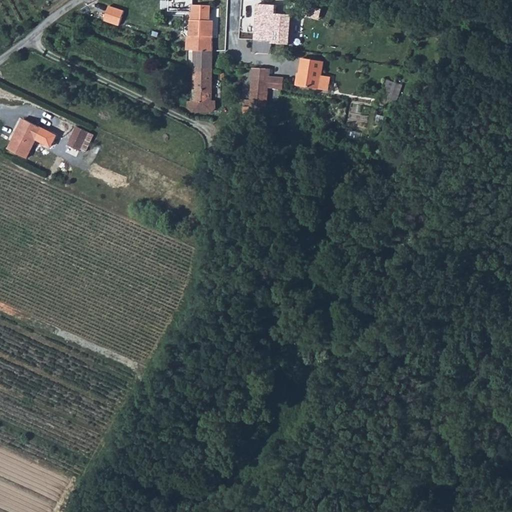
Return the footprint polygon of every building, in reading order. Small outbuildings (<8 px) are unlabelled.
[(257,13),(285,15),(286,6),(258,5),(257,13)] [(191,37),(187,36),(186,48),(186,50),(194,50),(213,52),(214,22),(210,22),(210,7),(191,6),(191,37)] [(317,9),(307,6),(304,16),(314,19),(317,9)] [(290,45),(292,15),(285,15),(257,13),(255,40),(273,41),(272,43),(285,44),(290,45)] [(272,54),(272,53),(272,43),(273,41),(255,40),(254,53),(272,54)] [(272,43),(272,53),(289,54),(290,49),(285,49),(285,44),(272,43)] [(194,68),(213,69),(213,52),(194,50),(194,68)] [(320,89),(322,76),(324,62),(303,58),(298,86),(320,89)] [(213,69),(194,68),(193,101),(199,101),(198,107),(206,108),(206,101),(212,102),(213,69)] [(270,69),(253,68),(250,100),(243,100),(244,116),(253,117),(254,115),(255,116),(257,116),(258,115),(259,115),(260,114),(261,113),(262,112),(262,111),(262,109),(268,110),(269,88),(270,79),(270,69)] [(330,78),(322,76),(320,89),(328,90),(330,78)] [(284,79),(270,79),(269,88),(284,90),(284,79)] [(390,81),(384,104),(398,108),(405,85),(390,81)] [(42,128),(24,119),(8,149),(27,158),(42,128)] [(89,132),(77,127),(68,145),(80,151),(81,149),(89,132)] [(89,132),(81,149),(86,151),(94,134),(89,132)]
